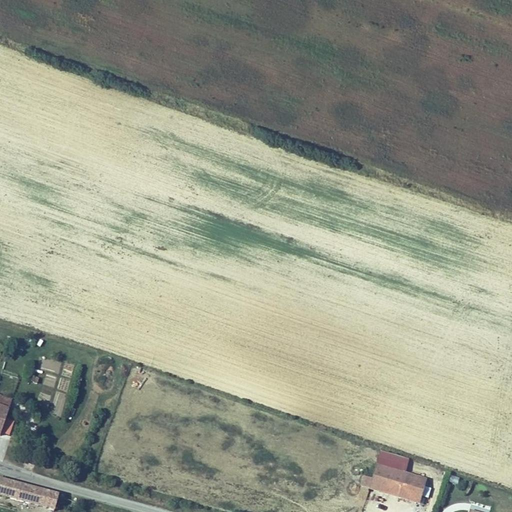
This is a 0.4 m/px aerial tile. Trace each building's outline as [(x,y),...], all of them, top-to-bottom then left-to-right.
[(0,435),(1,436),(14,399),(0,394),(0,435)] [(419,504),(427,478),(375,465),(368,490),(419,504)] [(448,483),(458,485),(460,477),(449,475),(448,483)] [(362,476),(360,487),(368,488),(369,477),(362,476)] [(60,494),(0,478),(0,496),(55,510),(60,494)]
